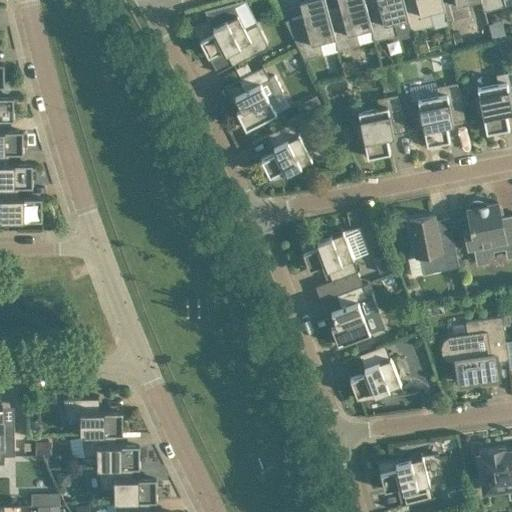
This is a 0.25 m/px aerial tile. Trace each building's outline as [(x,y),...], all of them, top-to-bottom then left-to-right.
[(320,39),(334,35),(335,35),(328,7),(326,0),(299,0),(304,13),(285,18),(304,57),(323,52),(320,39)] [(356,30),(371,26),(364,0),(339,0),(340,4),(328,7),(335,35),(334,35),(338,48),(360,43),(356,30)] [(374,39),(397,33),(411,29),(403,0),(364,0),(371,26),(374,39)] [(430,10),(444,6),(442,0),(403,0),(411,29),(433,23),(430,10)] [(466,0),(467,0),(442,0),(444,6),(447,19),(470,13),(466,0)] [(504,0),(481,0),(484,10),(506,4),(504,0)] [(208,10),(211,19),(191,24),(192,25),(193,25),(208,54),(224,46),(233,64),(269,45),(257,22),(246,28),(233,3),(229,4),(229,3),(222,4),(223,6),(208,10)] [(462,42),(459,29),(452,31),(455,44),(462,42)] [(511,48),(508,36),(499,39),(502,51),(511,48)] [(426,38),(415,41),(418,52),(428,49),(426,38)] [(354,57),(341,60),(344,73),(357,70),(354,57)] [(238,77),(244,89),(235,94),(241,106),(236,109),(246,127),(276,111),(261,82),(270,77),(263,64),(238,77)] [(511,108),(511,69),(496,73),(498,81),(477,85),(479,95),(474,96),(477,113),(483,112),(486,130),(509,125),(506,109),(511,107),(511,109),(511,108)] [(466,118),(458,80),(436,85),(438,93),(418,97),(420,107),(414,108),(418,125),(423,124),(427,142),(450,138),(446,121),(452,120),(452,121),(466,118)] [(407,130),(399,92),(377,97),(379,105),(358,110),(360,119),(355,120),(358,138),(364,136),(367,154),(390,150),(387,133),(392,132),(392,133),(407,130)] [(0,115),(14,116),(14,94),(0,93),(0,115)] [(0,149),(9,149),(24,150),(23,127),(0,127),(0,116),(14,116),(0,115),(0,149)] [(270,179),(291,174),(291,173),(289,173),(288,170),(312,158),(293,121),(295,120),(294,119),(267,133),(276,150),(261,157),(271,177),(270,177),(270,179)] [(9,150),(24,150),(9,149),(0,149),(0,183),(19,183),(19,184),(33,183),(33,160),(9,161),(9,150)] [(0,183),(0,217),(42,217),(42,194),(19,194),(19,184),(19,183),(0,183)] [(484,203),(484,202),(475,199),(468,205),(469,207),(467,207),(471,228),(463,230),(467,247),(474,246),(477,262),(487,260),(492,252),(491,248),(506,245),(508,255),(511,253),(511,214),(501,217),(498,201),(484,203)] [(409,219),(416,254),(407,256),(411,274),(459,265),(453,237),(440,240),(434,214),(409,219)] [(358,268),(343,228),(342,227),(341,227),(342,230),(331,234),(331,233),(318,239),(316,235),(318,234),(317,233),(297,237),(297,239),(298,238),(309,267),(325,261),(332,279),(360,268),(359,267),(358,268)] [(391,268),(387,255),(375,258),(379,272),(391,268)] [(476,279),(465,282),(467,291),(478,289),(476,279)] [(359,300),(367,297),(362,283),(336,293),(341,305),(331,309),(336,322),(331,324),(338,343),(370,331),(359,300)] [(502,314),(504,324),(511,322),(511,307),(501,308),(502,314)] [(465,319),(465,321),(467,332),(453,334),(437,349),(457,359),(460,380),(498,375),(496,359),(508,358),(508,356),(506,343),(504,324),(502,314),(465,319)] [(375,345),(372,337),(358,343),(360,350),(375,345)] [(387,342),(359,353),(366,370),(350,377),(358,397),(357,397),(357,399),(378,396),(378,395),(376,395),(375,392),(401,383),(386,344),(388,343),(387,342)] [(80,432),(81,432),(81,431),(116,430),(116,431),(123,431),(123,410),(100,414),(99,396),(64,397),(68,421),(80,419),(80,432)] [(3,405),(0,404),(0,461),(3,461),(3,454),(15,454),(15,428),(3,429),(3,405)] [(38,418),(28,419),(29,430),(38,430),(38,418)] [(117,447),(116,431),(116,430),(81,431),(81,432),(85,454),(97,452),(97,465),(98,465),(97,465),(133,464),(133,465),(140,464),(140,443),(117,447)] [(48,452),(48,439),(36,439),(36,452),(48,452)] [(511,448),(502,450),(502,446),(485,449),(486,453),(480,453),(485,487),(511,483),(511,448)] [(377,459),(385,490),(401,486),(405,503),(433,495),(422,453),(377,459)] [(133,481),(133,465),(133,464),(97,465),(98,465),(102,488),(114,486),(114,499),(115,499),(115,498),(150,497),(150,498),(157,498),(156,476),(133,481)] [(58,483),(70,481),(69,470),(57,472),(58,483)] [(469,499),(465,486),(448,490),(451,503),(469,499)] [(47,491),(47,504),(60,503),(60,491),(47,491)] [(115,498),(115,499),(117,511),(173,511),(173,510),(161,511),(150,511),(150,498),(150,497),(115,498)] [(77,511),(90,511),(89,501),(76,503),(77,511)]
